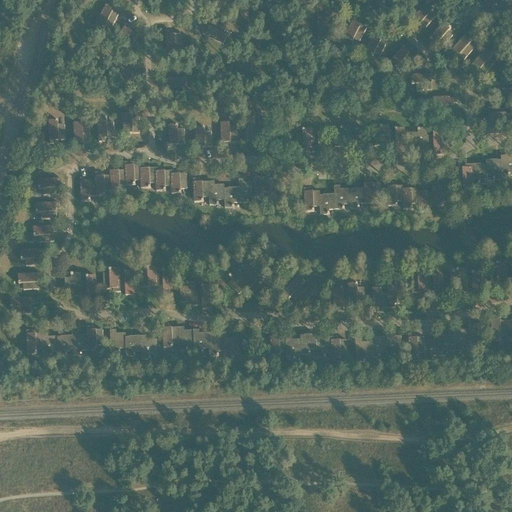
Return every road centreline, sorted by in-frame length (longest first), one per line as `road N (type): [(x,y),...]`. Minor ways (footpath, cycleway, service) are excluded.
road 1 (track): [(511,431),(405,440),(196,431),(0,438)]
road 2 (track): [(0,172),(48,0)]
